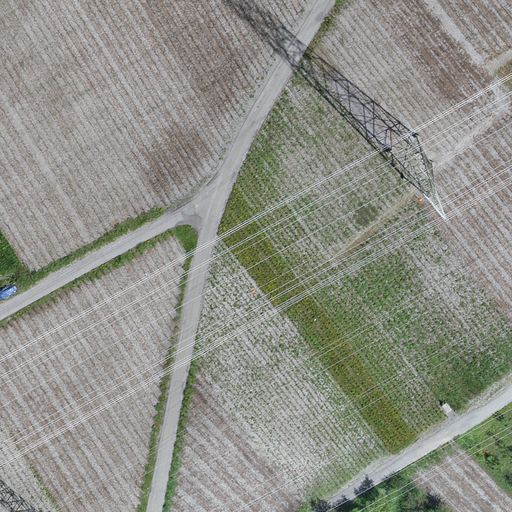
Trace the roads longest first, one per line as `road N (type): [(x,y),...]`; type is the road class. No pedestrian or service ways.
road 1 (unclassified): [(221,196),(202,257),(158,511)]
road 2 (unclassified): [(221,196),(0,315)]
road 3 (unclassified): [(328,0),(237,154),(221,196)]
road 4 (unclassified): [(511,392),(327,511)]
